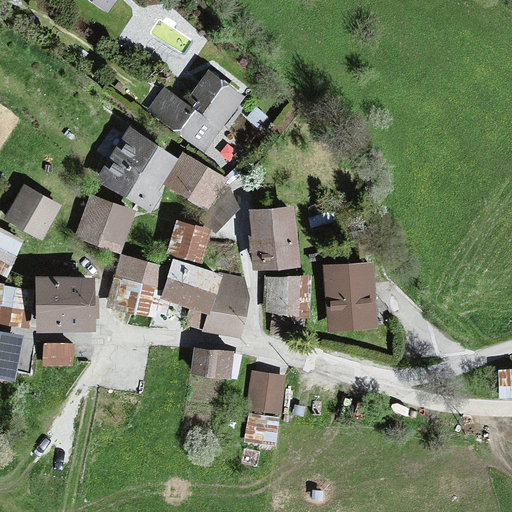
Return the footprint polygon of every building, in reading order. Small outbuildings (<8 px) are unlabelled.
[(117,0),(90,0),(108,13),(117,0)] [(166,89),(150,111),(203,150),(244,96),(209,71),(185,103),(166,89)] [(179,158),(129,129),(99,180),(149,209),(179,158)] [(227,179),(183,155),(165,188),(208,212),(227,179)] [(58,206),(24,186),(4,222),(38,241),(58,206)] [(132,212),(88,197),(74,239),(118,253),(132,212)] [(293,206),(249,211),(255,272),(299,268),(293,206)] [(211,231),(174,220),(165,252),(201,263),(211,231)] [(24,240),(0,230),(0,275),(8,279),(24,240)] [(165,268),(119,257),(107,309),(152,320),(165,268)] [(242,280),(171,257),(160,299),(192,308),(187,326),(241,338),(248,300),(242,280)] [(369,265),(322,269),(328,334),(375,330),(369,265)] [(92,276),(37,277),(38,329),(94,328),(92,276)] [(308,277),(272,280),(270,337),(305,336),(308,277)] [(7,281),(0,280),(0,319),(24,323),(29,292),(6,289),(7,281)] [(21,339),(0,335),(0,379),(13,382),(21,339)] [(71,345),(42,346),(42,368),(71,368),(71,345)] [(231,353),(193,348),(189,373),(228,378),(231,353)] [(287,379),(253,374),(248,413),(282,417),(287,379)]
